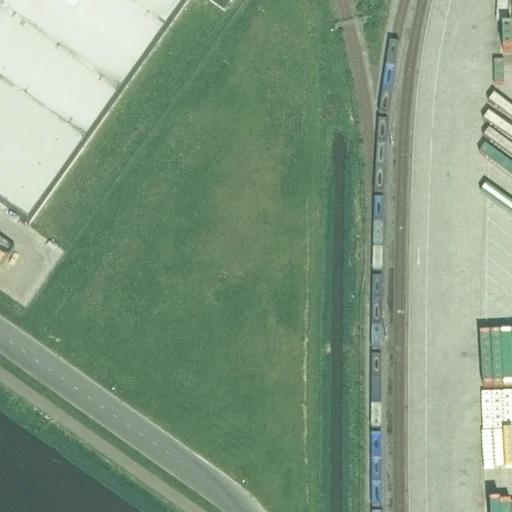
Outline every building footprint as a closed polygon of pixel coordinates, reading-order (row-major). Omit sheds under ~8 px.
[(0,206),(29,226),(190,0),(206,0),(224,13),(233,0),(8,0),(0,12),(0,206)] [(501,253),(511,252),(508,230),(498,232),(501,253)] [(485,363),(505,362),(503,321),(482,323),(485,363)] [(511,377),(485,379),(486,411),(488,411),(489,430),(506,429),(506,418),(511,417),(511,377)] [(511,455),(510,436),(495,438),(496,456),(511,455)]
